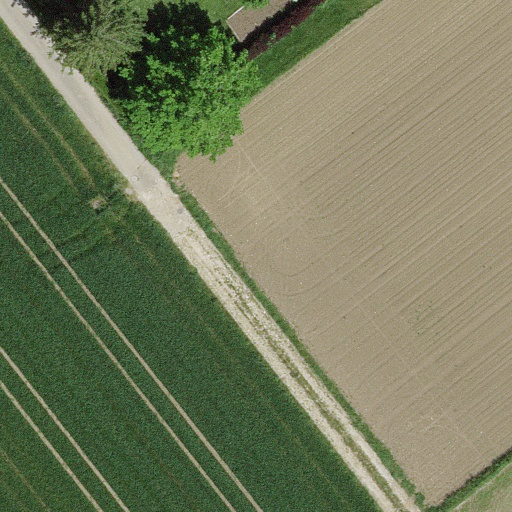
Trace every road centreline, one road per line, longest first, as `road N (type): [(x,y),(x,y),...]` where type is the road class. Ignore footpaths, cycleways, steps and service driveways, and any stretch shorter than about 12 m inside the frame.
road 1 (track): [(411,511),(129,150)]
road 2 (residential): [(8,0),(129,150)]
